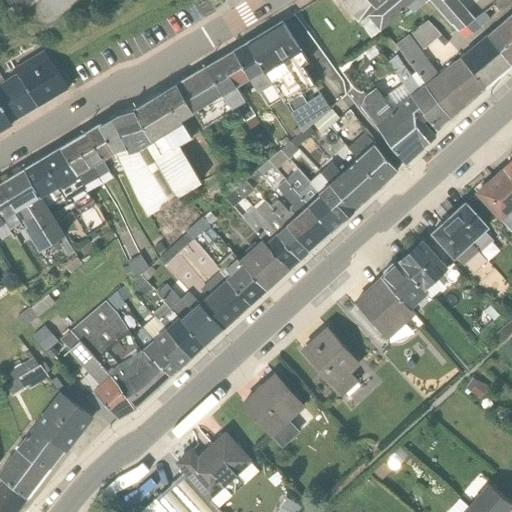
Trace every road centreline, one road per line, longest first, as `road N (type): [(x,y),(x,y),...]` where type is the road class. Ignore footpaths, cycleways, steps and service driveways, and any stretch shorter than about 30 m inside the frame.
road 1 (tertiary): [(511,143),(107,511)]
road 2 (secondary): [(0,209),(276,40),(323,0)]
